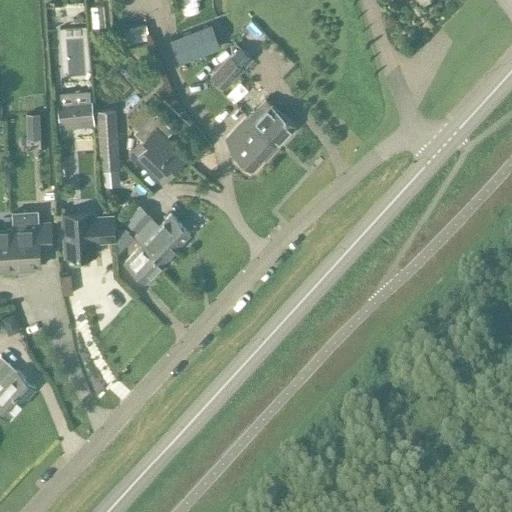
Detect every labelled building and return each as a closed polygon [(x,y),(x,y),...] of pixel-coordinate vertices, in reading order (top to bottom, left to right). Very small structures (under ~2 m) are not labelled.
[(176,36),(172,37),(181,62),(221,47),(211,22),(188,31),(176,36)] [(146,23),(128,26),(131,42),(149,39),(146,23)] [(106,32),(93,44),(101,52),(113,40),(106,32)] [(230,55),(212,74),(225,87),(243,67),(252,58),(239,45),(230,55)] [(92,104),(58,107),(60,126),(94,122),(92,104)] [(255,104),(246,114),(252,120),(245,127),(248,130),(249,129),(256,135),(261,129),(276,143),(294,124),(272,104),(264,112),(255,104)] [(115,108),(98,110),(101,166),(118,165),(115,108)] [(173,128),(155,110),(134,131),(142,139),(133,149),(163,179),(185,157),(164,137),(173,128)] [(41,137),(40,112),(27,112),(28,137),(41,137)] [(252,169),(276,143),(261,129),(256,135),(249,129),(248,130),(245,127),(252,120),(246,114),(225,137),(234,146),(231,150),(252,169)] [(118,166),(101,167),(102,182),(119,181),(118,166)] [(152,216),(133,199),(131,199),(118,212),(138,231),(152,216)] [(94,216),(94,211),(64,213),(66,255),(96,253),(95,237),(101,236),(101,240),(115,239),(113,215),(94,216)] [(171,212),(143,242),(164,262),(190,233),(171,212)] [(13,227),(16,270),(35,269),(35,265),(41,265),(40,249),(53,248),(51,221),(37,222),(37,225),(13,227)] [(0,270),(16,270),(13,227),(0,227),(0,270)] [(143,242),(125,261),(145,282),(162,264),(164,262),(143,242)] [(70,273),(60,274),(63,294),(73,293),(70,273)] [(2,317),(6,330),(13,333),(21,330),(14,312),(2,317)] [(36,387),(0,354),(0,381),(4,385),(0,389),(0,407),(9,416),(36,387)]
